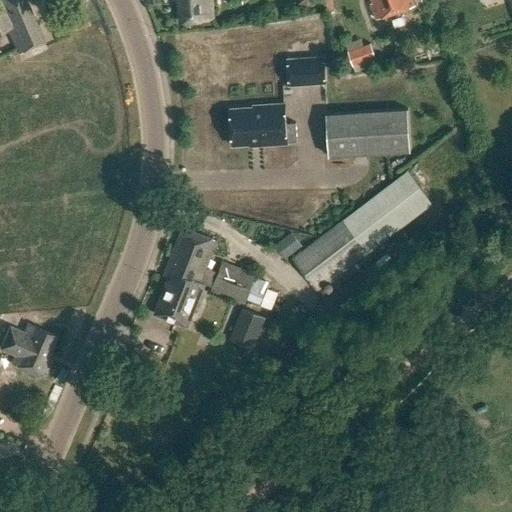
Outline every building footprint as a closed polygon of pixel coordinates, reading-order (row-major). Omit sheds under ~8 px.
[(0,0),(0,32),(7,30),(18,53),(45,42),(26,0),(0,0)] [(179,4),(181,22),(213,19),(211,0),(173,0),(173,4),(179,4)] [(375,0),(376,1),(371,3),(377,19),(415,6),(412,0),(375,0)] [(353,66),(375,58),(370,43),(348,51),(353,66)] [(324,57),(288,59),(290,85),(326,83),(324,57)] [(286,123),(285,104),(254,106),(254,107),(231,109),(233,145),(260,143),(261,145),(287,143),(287,142),(297,142),(296,123),(286,123)] [(411,151),(408,108),(327,113),(329,156),(411,151)] [(406,171),(293,257),(319,291),(340,275),(344,281),(373,259),(367,251),(430,203),(406,171)] [(166,270),(171,272),(200,283),(217,240),(183,227),(166,270)] [(245,303),(256,275),(222,262),(212,290),(245,303)] [(171,272),(158,306),(155,314),(191,327),(207,285),(200,283),(171,272)] [(243,309),(231,339),(254,347),(266,318),(243,309)] [(0,330),(0,382),(29,395),(51,343),(14,327),(11,335),(0,330)]
